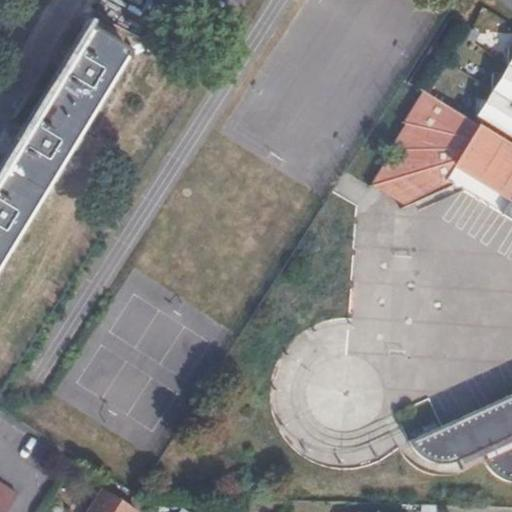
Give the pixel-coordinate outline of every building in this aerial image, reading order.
[(220,5),(212,0),(160,0),(206,28),(220,5)] [(0,260),(127,52),(88,30),(59,76),(17,146),(0,174),(0,260)] [(511,68),(509,72),(500,74),(498,89),(492,99),(484,100),(473,116),(511,140),(511,68)] [(511,140),(473,116),(428,89),(409,119),(412,121),(397,146),(398,147),(376,183),(411,204),(434,193),(445,175),(511,216),(511,396),(414,441),(421,454),(435,460),(448,462),(467,458),(471,468),(489,463),(494,470),(503,479),(511,480),(511,140)] [(471,468),(467,458),(448,462),(435,460),(421,454),(414,441),(410,443),(402,447),(404,451),(411,461),(419,466),(427,471),(434,474),(444,475),(453,474),(460,472),(471,468)] [(0,511),(4,511),(17,491),(0,479),(0,511)] [(133,511),(101,491),(87,511),(133,511)]
